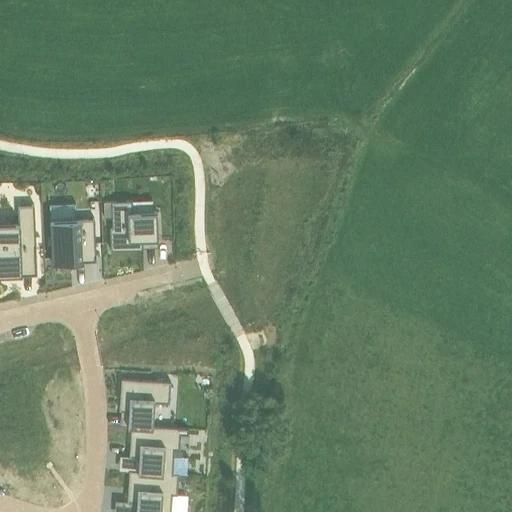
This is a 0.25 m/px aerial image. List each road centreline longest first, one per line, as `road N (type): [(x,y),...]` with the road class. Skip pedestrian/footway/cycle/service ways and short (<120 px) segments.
road 1 (residential): [(82,297),(97,420),(86,511)]
road 2 (residential): [(82,297),(204,268)]
